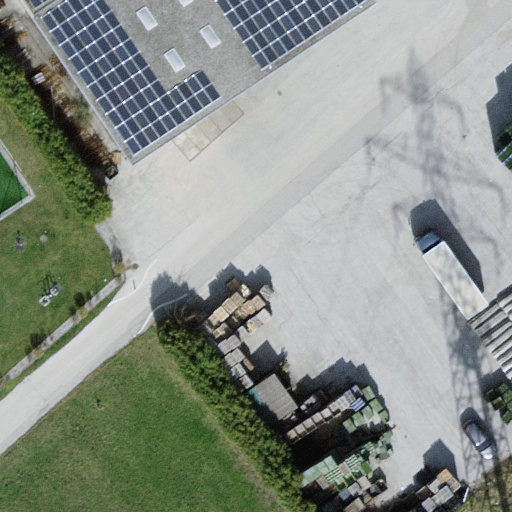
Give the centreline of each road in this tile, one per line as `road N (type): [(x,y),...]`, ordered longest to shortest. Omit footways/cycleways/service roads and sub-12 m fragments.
road 1 (residential): [(464,0),(0,414)]
road 2 (unknown): [(0,5),(135,209),(151,279)]
